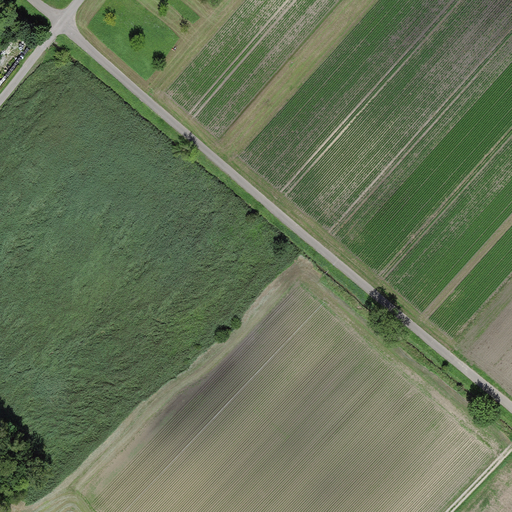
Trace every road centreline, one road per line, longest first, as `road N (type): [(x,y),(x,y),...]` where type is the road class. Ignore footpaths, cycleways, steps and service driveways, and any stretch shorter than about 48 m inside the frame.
road 1 (track): [(33,0),(511,404)]
road 2 (track): [(0,102),(80,0)]
